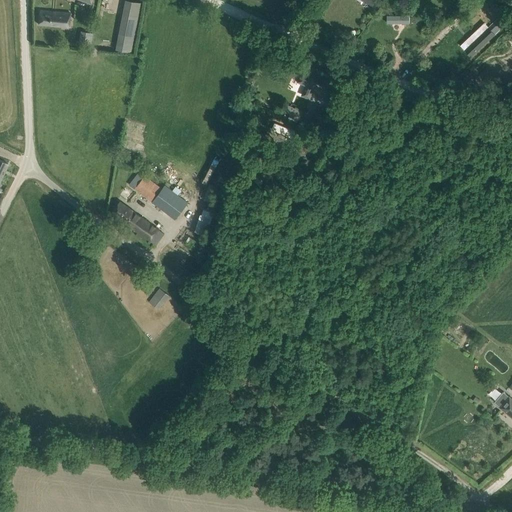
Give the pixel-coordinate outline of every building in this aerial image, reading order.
[(120,50),(131,52),(140,2),(131,0),(125,0),(119,34),(123,34),(120,50)] [(38,24),(69,27),(70,13),(39,10),(38,24)] [(390,20),(410,23),(411,16),(391,14),(390,20)] [(494,33),(503,25),(498,19),(489,27),(494,33)] [(489,27),(465,50),(470,56),(494,33),(489,27)] [(302,95),(310,98),(318,79),(301,72),(297,82),(306,85),(302,95)] [(283,111),(290,114),(293,107),(286,104),(283,111)] [(246,106),(245,116),(252,117),(253,107),(246,106)] [(246,157),(245,163),(265,167),(267,158),(256,155),(255,159),(246,157)] [(140,171),(129,184),(175,219),(188,202),(173,190),(165,184),(162,188),(140,171)] [(112,213),(134,229),(156,245),(164,234),(142,218),(120,202),(112,213)] [(204,235),(213,212),(202,207),(193,231),(204,235)] [(82,260),(91,267),(106,248),(97,241),(82,260)] [(149,302),(159,309),(169,295),(159,288),(149,302)] [(509,397),(503,392),(494,402),(511,416),(511,398),(509,396),(509,397)]
